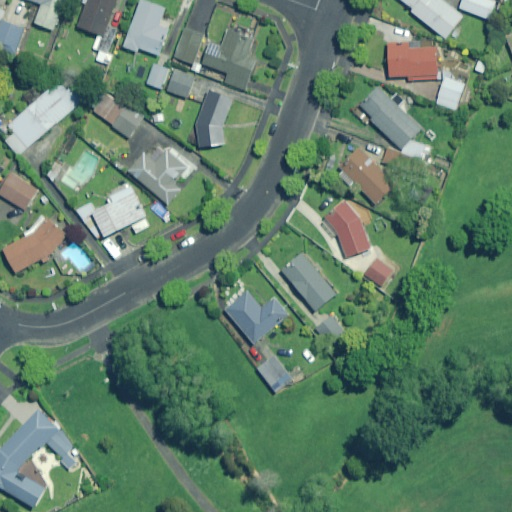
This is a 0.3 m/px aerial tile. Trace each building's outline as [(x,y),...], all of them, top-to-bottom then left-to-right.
[(26,0),(42,6),(35,26),(55,34),(67,0),(26,0)] [(79,28),(103,38),(107,28),(115,32),(119,21),(111,18),(118,0),(78,0),(77,3),(87,7),(79,28)] [(440,0),(400,0),(413,10),(411,12),(446,40),(463,18),(440,0)] [(496,3),(487,0),(463,0),(460,10),(489,21),(496,3)] [(163,10),(141,1),(124,49),(138,54),(139,50),(159,57),(169,30),(157,25),(163,10)] [(206,23),(189,17),(174,59),(194,66),(202,43),(199,42),(206,23)] [(1,22),(0,26),(0,45),(17,51),(24,30),(1,22)] [(209,50),(203,67),(227,75),(224,84),(246,92),(256,62),(248,59),(254,41),(229,32),(221,54),(209,50)] [(409,50),(409,36),(401,36),(388,37),(389,78),(438,77),(437,49),(409,50)] [(490,63),(478,58),(473,71),(485,76),(490,63)] [(169,70),(154,65),(147,85),(162,90),(169,70)] [(195,79),(175,71),(167,92),(187,99),(195,79)] [(464,86),(445,79),(436,105),(456,111),(464,86)] [(79,105),(60,82),(8,127),(15,134),(6,142),(18,157),(79,105)] [(427,157),(430,150),(411,141),(414,139),(421,131),(399,109),(406,102),(397,94),(390,101),(377,89),(362,105),(366,108),(362,113),(402,151),(401,153),(420,161),(423,155),(427,157)] [(234,100),(209,91),(197,124),(199,149),(224,147),(223,130),(234,100)] [(142,121),(107,96),(94,113),(130,139),(142,121)] [(429,168),(386,149),(380,164),(422,182),(429,168)] [(395,186),(360,150),(339,170),(374,207),(384,197),(395,186)] [(191,172),(167,151),(155,164),(144,154),(129,172),(138,180),(168,207),(181,192),(173,185),(182,175),(186,179),(191,172)] [(38,191),(11,174),(0,191),(0,196),(25,212),(38,191)] [(89,203),(76,212),(98,242),(147,218),(132,188),(112,198),(114,203),(96,213),(89,203)] [(359,219),(344,199),(325,219),(331,226),(335,232),(346,259),(370,250),(359,219)] [(64,240),(55,223),(3,251),(16,274),(43,259),(52,254),(64,240)] [(336,296),(304,256),(283,273),(316,313),(336,296)] [(393,272),(377,260),(365,276),(381,288),(393,272)] [(262,310),(247,293),(225,311),(254,346),(289,317),(275,300),(262,310)] [(345,332),(329,317),(316,330),(331,345),(345,332)] [(292,382),(274,358),(258,370),(276,394),(292,382)] [(69,454),(76,447),(39,412),(0,451),(0,488),(34,510),(46,491),(26,479),(23,484),(15,480),(21,469),(47,445),(63,460),(61,463),(70,472),(78,462),(69,454)]
